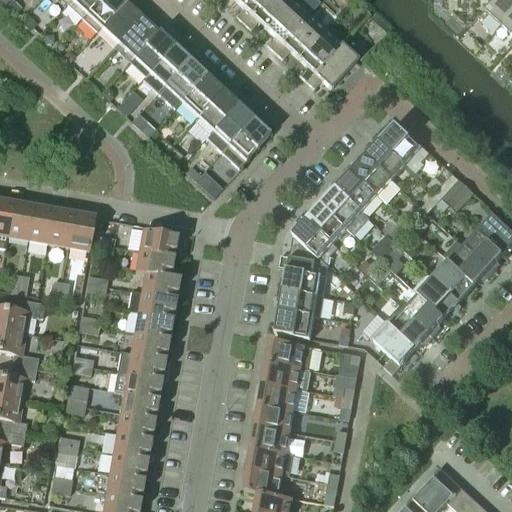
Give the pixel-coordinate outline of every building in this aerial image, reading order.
[(81,23),(102,0),(73,0),(70,4),(66,8),(81,23)] [(100,33),(125,6),(118,0),(102,0),(81,23),(95,36),(99,32),(100,33)] [(242,28),(267,0),(238,0),(234,5),(243,13),(243,17),(239,17),(235,21),(242,28)] [(266,34),(293,4),(288,0),(267,0),(242,28),(249,35),(254,30),(253,26),(257,26),(266,34)] [(501,28),(511,15),(511,0),(496,0),(479,19),(483,23),(489,17),(501,28)] [(5,7),(4,8),(14,18),(15,17),(20,12),(10,2),(5,7)] [(274,57),(309,19),(293,4),(266,34),(274,42),(274,46),(271,46),(266,51),(274,57)] [(117,48),(141,21),(125,6),(100,33),(117,47),(117,48)] [(511,49),(511,47),(511,15),(501,28),(511,38),(511,40),(508,45),(511,49)] [(21,23),(20,24),(29,33),(30,31),(35,27),(26,17),(21,23)] [(297,64),(325,34),(309,19),(274,57),(281,64),(285,59),(285,56),(289,56),(297,64)] [(130,67),(158,37),(141,21),(117,48),(117,47),(113,52),(130,67)] [(305,87),(341,48),(325,34),(297,64),(306,71),(306,75),(302,75),(298,80),(305,87)] [(44,44),(44,46),(46,46),(53,46),(52,37),(43,37),(44,44)] [(145,81),(176,47),(171,42),(168,46),(158,37),(130,67),(145,81)] [(157,98),(188,65),(178,56),(182,52),(176,47),(145,81),(142,84),(157,98)] [(330,94),(357,64),(341,48),(305,87),(313,94),(317,89),(317,85),(320,85),(330,94)] [(68,53),(62,59),(69,65),(75,59),(68,53)] [(77,57),(75,59),(69,65),(78,73),(82,69),(82,61),(77,57)] [(180,107),(205,80),(188,65),(157,98),(174,114),(180,107)] [(197,122),(222,96),(205,80),(180,107),(197,122)] [(106,93),(101,98),(108,104),(112,101),(112,98),(106,93)] [(209,139),(239,106),(234,101),(231,105),(222,96),(197,122),(194,126),(209,139)] [(122,103),(114,111),(123,120),(131,111),(122,103)] [(223,154),(251,123),(242,115),(245,111),(239,106),(209,139),(208,140),(223,154)] [(237,174),(269,139),(251,123),(223,154),(219,158),(237,174)] [(145,125),(137,133),(146,140),(153,132),(145,125)] [(421,152),(395,128),(380,144),(406,168),(421,152)] [(162,141),(154,148),(164,158),(171,150),(162,141)] [(406,168),(380,144),(370,155),(367,151),(362,157),(391,184),(406,168)] [(181,159),(171,150),(164,158),(174,167),(181,159)] [(400,192),(391,184),(362,157),(357,162),(360,165),(351,176),(377,200),(377,199),(386,207),(400,192)] [(190,171),(185,177),(194,186),(200,180),(190,171)] [(362,216),(377,200),(351,176),(336,191),(362,216)] [(459,184),(443,201),(456,214),(473,197),(459,184)] [(213,185),(204,195),(213,203),(222,193),(213,185)] [(369,222),(362,216),(336,191),(320,208),(346,232),(354,239),(369,222)] [(0,240),(7,242),(13,207),(0,204),(0,240)] [(27,246),(33,210),(13,207),(7,242),(27,246)] [(346,232),(320,208),(311,218),(308,215),(303,220),(333,247),(346,232)] [(47,249),(53,214),(33,210),(27,246),(47,249)] [(67,253),(73,217),(53,214),(47,249),(67,253)] [(88,256),(94,221),(73,217),(67,253),(88,256)] [(511,248),(511,236),(492,218),(477,234),(503,258),(511,248)] [(333,247),(303,220),(298,225),(302,228),(292,239),(293,239),(289,261),(324,267),(328,271),(330,259),(337,252),(332,247),(333,247)] [(503,258),(477,234),(462,250),(492,277),(497,272),(493,269),(503,258)] [(173,262),(177,242),(142,235),(138,256),(173,262)] [(113,251),(114,244),(95,241),(94,248),(113,251)] [(492,277),(462,250),(456,245),(442,259),(448,265),(448,266),(474,290),(483,279),(487,283),(492,277)] [(111,259),(113,251),(94,248),(93,256),(111,259)] [(170,282),(173,262),(138,256),(134,277),(144,278),(170,282)] [(322,300),(328,271),(324,267),(289,261),(280,259),(278,272),(286,274),(284,286),(279,285),(278,293),(322,300)] [(474,290),(448,266),(433,282),(459,306),(474,290)] [(176,303),(179,283),(170,282),(144,278),(140,297),(176,303)] [(17,299),(21,280),(13,279),(10,298),(17,299)] [(25,300),(28,282),(21,280),(17,299),(25,300)] [(105,292),(107,284),(88,281),(87,288),(105,292)] [(459,306),(433,282),(418,297),(444,322),(459,306)] [(57,306),(61,288),(53,286),(50,305),(57,306)] [(65,307),(68,289),(61,288),(57,306),(65,307)] [(104,299),(105,292),(87,288),(86,296),(104,299)] [(320,321),(323,301),(322,301),(322,300),(278,293),(277,300),(281,301),(279,315),(314,321),(314,320),(320,321)] [(137,318),(172,324),(176,303),(140,297),(140,298),(130,296),(127,316),(137,318)] [(444,322),(418,297),(404,313),(433,341),(438,335),(435,332),(444,322)] [(0,334),(24,338),(27,321),(41,323),(44,309),(13,303),(11,314),(0,311),(0,334)] [(433,341),(404,313),(399,309),(384,325),(415,353),(425,343),(428,346),(433,341)] [(310,343),(314,321),(279,315),(275,337),(310,343)] [(133,338),(168,344),(172,324),(137,318),(133,338)] [(98,332),(100,324),(81,321),(80,328),(98,332)] [(415,353),(384,325),(369,341),(400,370),(415,353)] [(97,339),(98,332),(80,328),(78,336),(97,339)] [(21,359),(24,338),(0,334),(0,356),(13,359),(11,369),(36,374),(38,362),(21,359)] [(165,364),(168,344),(133,338),(130,358),(165,364)] [(308,374),(312,351),(270,344),(266,367),(308,374)] [(161,384),(165,364),(130,358),(126,378),(161,384)] [(358,370),(360,360),(350,358),(349,368),(358,370)] [(91,372),(93,365),(74,361),(73,369),(91,372)] [(307,395),(310,374),(308,374),(266,367),(263,388),(307,395)] [(0,400),(22,405),(26,384),(34,385),(36,374),(11,369),(9,380),(0,378),(0,400)] [(90,379),(91,372),(73,369),(71,376),(90,379)] [(158,404),(161,384),(126,378),(123,398),(158,404)] [(293,414),(297,394),(262,388),(259,409),(293,414)] [(352,404),(354,394),(344,392),(343,402),(352,404)] [(154,424),(158,404),(123,398),(119,418),(154,424)] [(18,426),(22,405),(0,400),(0,423),(1,424),(0,431),(0,434),(24,439),(26,428),(18,426)] [(84,412),(85,405),(67,401),(66,409),(84,412)] [(351,413),(352,404),(343,402),(341,412),(351,413)] [(83,420),(84,412),(66,409),(64,416),(83,420)] [(289,436),(293,414),(259,409),(255,430),(289,436)] [(151,445),(154,424),(119,418),(115,439),(151,445)] [(285,457),(289,436),(255,430),(251,451),(285,457)] [(0,467),(1,468),(5,447),(22,450),(24,439),(0,434),(0,467)] [(345,446),(347,436),(337,435),(335,444),(345,446)] [(147,464),(151,445),(115,439),(112,458),(147,464)] [(77,452),(78,445),(60,442),(59,449),(77,452)] [(343,456),(345,446),(335,444),(333,454),(343,456)] [(76,460),(77,452),(59,449),(57,457),(76,460)] [(289,480),(293,459),(285,457),(251,451),(248,473),(282,479),(289,480)] [(144,485),(147,464),(112,458),(108,479),(144,485)] [(468,511),(475,505),(439,471),(425,486),(427,489),(414,503),(423,511),(442,511),(447,507),(451,511),(468,511)] [(278,500),(282,479),(248,473),(244,495),(258,498),(258,497),(278,500)] [(337,489),(339,479),(329,477),(328,487),(337,489)] [(140,505),(144,485),(108,479),(105,499),(140,505)] [(70,492),(71,485),(53,482),(52,489),(70,492)] [(336,498),(337,489),(328,487),(326,497),(336,498)] [(69,500),(70,492),(52,489),(50,497),(69,500)] [(290,511),(292,502),(278,500),(258,497),(258,498),(255,511),(290,511)] [(138,511),(140,505),(105,499),(102,511),(138,511)] [(423,511),(414,503),(411,501),(400,511),(423,511)]
